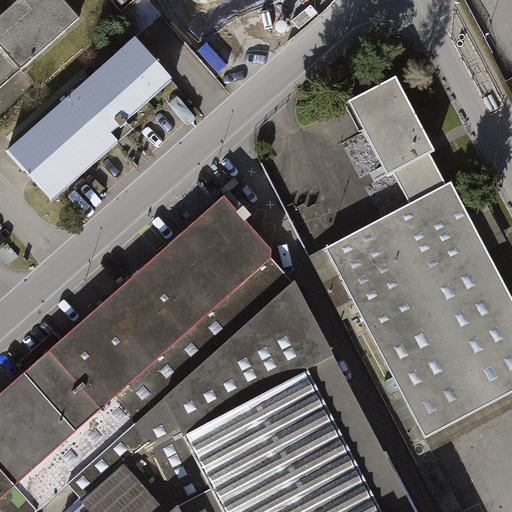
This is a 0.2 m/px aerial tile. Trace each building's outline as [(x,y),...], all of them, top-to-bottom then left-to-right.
[(62,0),(29,0),(0,26),(0,93),(82,21),(62,0)] [(138,43),(6,156),(49,207),(133,136),(123,124),(172,83),(138,43)] [(511,307),(394,84),(349,108),(403,212),(327,252),(427,443),(511,399),(511,307)] [(219,199),(0,394),(0,511),(45,511),(68,491),(164,406),(294,290),(219,199)] [(416,511),(294,290),(164,406),(209,497),(217,511),(416,511)] [(164,406),(68,491),(88,511),(177,511),(180,510),(209,497),(164,406)] [(217,511),(209,497),(180,510),(177,511),(217,511)]
